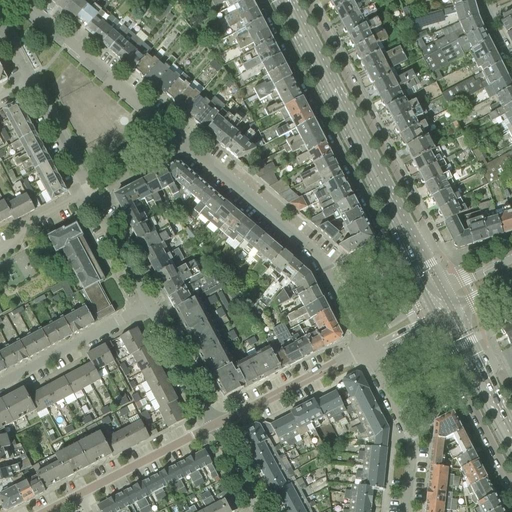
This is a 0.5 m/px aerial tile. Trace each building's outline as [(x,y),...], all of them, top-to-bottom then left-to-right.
[(55,0),(54,2),(65,12),(74,0),(55,0)] [(74,0),(65,12),(75,21),(92,0),(74,0)] [(86,30),(104,9),(111,0),(92,0),(75,21),(86,30)] [(225,3),(229,9),(245,0),(217,0),(213,3),(208,5),(210,10),(225,3)] [(222,26),(227,24),(256,9),(251,0),(245,0),(229,9),(231,15),(224,18),(220,21),(222,26)] [(330,0),(335,10),(353,0),(330,0)] [(342,22),(373,6),(375,5),(372,0),(364,0),(363,1),(364,3),(360,5),(360,4),(356,6),(353,0),(335,10),(342,22)] [(155,15),(162,20),(173,6),(167,1),(155,15)] [(407,20),(410,30),(423,26),(445,20),(444,16),(455,13),(458,24),(477,16),(473,2),(453,8),(442,11),(442,10),(407,20)] [(348,34),(370,23),(367,18),(377,13),(373,6),(342,22),(348,34)] [(86,30),(94,36),(111,16),(104,9),(86,30)] [(242,23),(245,28),(262,20),(256,9),(227,24),(230,29),(242,23)] [(511,28),(511,11),(503,15),(504,19),(501,20),(506,32),(511,28)] [(101,43),(113,30),(119,22),(111,16),(94,36),(101,43)] [(418,50),(423,58),(483,29),(477,16),(458,24),(447,29),(450,34),(445,37),(418,50)] [(355,48),(379,35),(376,29),(381,27),(377,19),(370,23),(348,34),(355,48)] [(236,40),(239,46),(268,31),(262,20),(245,28),(236,33),(239,38),(236,40)] [(101,43),(110,50),(128,29),(123,26),(117,33),(113,30),(101,43)] [(110,50),(118,57),(134,38),(130,35),(132,33),(128,29),(110,50)] [(431,73),(465,57),(464,54),(471,51),(489,42),(483,29),(423,58),(431,73)] [(239,46),(243,55),(273,41),(268,31),(239,46)] [(362,62),(382,51),(384,49),(381,43),(388,40),(384,32),(379,35),(355,48),(362,62)] [(118,57),(126,64),(142,45),(138,41),(134,38),(118,57)] [(280,56),(280,55),(273,41),(243,55),(238,58),(247,73),(280,56)] [(489,42),(471,51),(473,54),(471,55),(473,59),(471,60),(473,63),(475,62),(495,53),(489,42)] [(134,71),(135,70),(149,53),(142,45),(126,64),(134,71)] [(144,79),(146,77),(159,62),(158,62),(169,49),(166,46),(158,55),(157,54),(154,58),(149,53),(135,70),(141,75),(140,76),(144,79)] [(362,62),(368,73),(404,55),(400,47),(385,55),(382,51),(362,62)] [(495,53),(475,62),(478,69),(480,68),(483,73),(501,65),(495,53)] [(374,84),(394,74),(392,69),(407,61),(404,55),(368,73),(374,84)] [(245,73),(240,76),(243,83),(250,80),(251,80),(253,79),(253,77),(260,74),(263,78),(286,66),(280,56),(247,73),(245,73)] [(155,86),(156,86),(168,71),(170,69),(176,61),(171,57),(165,65),(164,67),(159,62),(146,77),(152,82),(152,83),(155,86)] [(0,83),(8,80),(2,69),(3,69),(0,64),(0,83)] [(501,65),(483,73),(441,94),(448,107),(453,105),(483,89),(507,77),(501,65)] [(257,96),(280,84),(292,78),(286,66),(263,78),(265,83),(254,89),(257,96)] [(374,84),(380,97),(417,78),(417,77),(415,78),(412,70),(397,78),(394,74),(374,84)] [(165,95),(166,94),(180,77),(176,73),(174,75),(168,71),(156,86),(162,91),(165,95)] [(175,103),(176,103),(189,88),(190,86),(186,82),(190,79),(183,74),(180,77),(166,94),(172,99),(172,100),(175,103)] [(483,89),(489,100),(511,88),(511,87),(507,77),(483,89)] [(274,100),(280,97),(297,88),(292,78),(280,84),(257,96),(260,101),(272,95),(274,100)] [(386,109),(409,97),(406,91),(420,84),(417,78),(380,97),(386,109)] [(185,112),(186,111),(199,96),(200,95),(195,90),(194,92),(189,88),(176,103),(182,108),(185,112)] [(279,111),(280,111),(303,99),(297,88),(280,97),(274,100),(276,104),(264,110),(268,117),(279,111)] [(490,114),(511,103),(511,88),(498,96),(496,98),(498,103),(489,107),(492,111),(489,113),(490,114)] [(195,120),(207,107),(210,103),(205,99),(204,101),(199,96),(186,111),(192,117),(195,120)] [(386,109),(393,122),(424,106),(421,102),(419,98),(412,102),(409,97),(386,109)] [(279,111),(285,121),(308,109),(303,99),(280,111),(279,111)] [(9,121),(25,112),(20,103),(16,102),(3,109),(9,121)] [(501,117),(504,122),(511,117),(511,103),(490,114),(488,115),(492,122),(492,121),(501,117)] [(400,135),(423,122),(420,117),(427,113),(425,110),(424,106),(393,122),(400,135)] [(200,127),(204,130),(219,113),(214,109),(212,111),(207,107),(195,120),(194,121),(201,127),(200,127)] [(279,138),(291,132),(313,120),(308,109),(285,121),(287,125),(275,132),(279,138)] [(205,132),(216,141),(237,115),(231,110),(223,120),(219,116),(205,132)] [(14,130),(30,122),(25,112),(9,121),(14,130)] [(226,150),(243,131),(238,127),(243,120),(244,118),(239,114),(237,115),(216,141),(226,150)] [(506,127),(509,133),(511,132),(511,117),(504,122),(501,124),(503,128),(506,127)] [(283,146),(284,150),(319,132),(313,120),(291,132),(294,137),(286,141),(287,144),(283,146)] [(19,140),(35,132),(30,122),(14,130),(19,140)] [(406,147),(428,136),(424,129),(427,128),(424,122),(423,122),(400,135),(406,147)] [(237,159),(256,149),(249,143),(259,131),(254,123),(246,127),(243,131),(226,150),(237,159)] [(22,147),(24,151),(41,142),(35,132),(19,140),(11,145),(15,151),(22,147)] [(300,150),(303,155),(326,144),(319,132),(284,150),(286,153),(291,151),(292,154),(300,150)] [(413,161),(435,150),(429,139),(431,139),(429,135),(428,136),(406,147),(413,161)] [(18,166),(22,164),(46,152),(41,142),(24,151),(26,154),(15,160),(18,166)] [(311,160),(313,164),(331,155),(326,144),(303,155),(296,159),(299,165),(311,160)] [(419,172),(441,161),(439,156),(442,155),(438,148),(435,150),(413,161),(419,172)] [(484,159),(487,157),(485,153),(482,155),(479,148),(471,152),(477,163),(484,159)] [(506,162),(511,158),(511,151),(487,164),(484,159),(477,163),(488,185),(511,172),(506,162)] [(33,166),(35,170),(51,161),(46,152),(22,164),(25,170),(33,166)] [(300,176),(303,183),(337,165),(331,155),(313,164),(315,169),(312,170),(300,176)] [(443,176),(448,173),(444,166),(446,165),(445,163),(443,160),(441,161),(419,172),(426,185),(443,176)] [(41,180),(57,172),(51,161),(35,170),(41,180)] [(165,168),(177,191),(178,163),(175,163),(165,168)] [(177,191),(180,197),(197,178),(181,164),(178,163),(177,191)] [(273,165),(254,174),(259,178),(273,171),(276,169),(273,165)] [(316,184),(318,188),(342,176),(337,165),(303,183),(306,189),(316,184)] [(180,197),(177,191),(165,168),(154,174),(162,191),(168,187),(175,200),(180,197)] [(269,187),(278,182),(273,171),(259,178),(265,183),(269,187)] [(46,191),(62,182),(57,172),(41,180),(46,191)] [(432,197),(455,186),(452,179),(448,173),(443,176),(426,185),(432,197)] [(142,180),(157,208),(158,210),(161,208),(160,206),(163,205),(157,194),(162,191),(154,174),(142,180)] [(318,202),(324,199),(348,187),(342,176),(318,188),(320,192),(314,195),(318,202)] [(191,195),(196,199),(207,186),(197,178),(180,197),(183,203),(184,204),(191,195)] [(278,182),(269,187),(279,195),(280,195),(290,190),(284,179),(278,182)] [(151,211),(157,208),(142,180),(131,186),(135,194),(139,202),(145,200),(151,211)] [(46,191),(52,201),(65,194),(66,190),(62,182),(46,191)] [(141,205),(139,202),(135,194),(131,186),(117,194),(116,198),(118,203),(124,214),(141,205)] [(199,215),(202,211),(217,195),(207,186),(196,199),(200,203),(194,210),(190,215),(195,219),(199,215)] [(439,210),(461,198),(455,186),(432,197),(439,210)] [(320,206),(324,212),(353,197),(348,187),(324,199),(326,203),(320,206)] [(290,190),(280,195),(279,195),(280,196),(289,204),(299,198),(290,190)] [(25,215),(35,210),(27,194),(16,199),(25,215)] [(205,216),(210,221),(226,202),(217,195),(202,211),(204,214),(205,216)] [(298,211),(307,207),(302,197),(299,198),(289,204),(298,211)] [(327,224),(340,217),(359,208),(353,197),(324,212),(322,213),(309,220),(319,228),(327,224)] [(445,222),(456,217),(467,211),(461,198),(439,210),(445,222)] [(15,221),(25,215),(16,199),(6,204),(10,212),(9,212),(12,217),(15,221)] [(0,218),(2,222),(12,217),(9,212),(10,212),(6,204),(4,200),(0,202),(0,218)] [(478,205),(481,217),(488,239),(503,235),(495,211),(492,201),(478,205)] [(226,202),(210,221),(219,229),(220,228),(235,211),(226,202)] [(128,222),(132,229),(151,220),(147,212),(145,213),(141,205),(124,214),(128,222)] [(503,235),(511,231),(511,215),(509,206),(495,211),(503,235)] [(339,233),(345,229),(365,219),(359,208),(340,217),(335,220),(327,224),(339,233)] [(224,234),(229,238),(245,219),(235,211),(220,228),(225,232),(224,234)] [(138,241),(169,225),(166,220),(164,222),(160,215),(151,220),(132,229),(138,241)] [(453,238),(464,232),(456,217),(445,222),(453,238)] [(488,239),(481,217),(466,222),(468,231),(472,244),(488,239)] [(240,244),(243,240),(255,227),(245,219),(229,238),(233,242),(235,240),(240,244)] [(348,255),(366,246),(372,243),(374,238),(371,231),(365,219),(345,229),(351,240),(339,247),(348,255)] [(64,230),(63,229),(48,237),(57,253),(62,250),(83,290),(98,283),(105,279),(82,237),(83,236),(76,223),(64,230)] [(332,241),(339,233),(327,224),(319,228),(318,228),(332,241)] [(145,253),(164,242),(175,236),(171,229),(169,225),(138,241),(145,253)] [(251,251),(253,249),(265,236),(255,227),(243,240),(248,245),(243,250),(245,252),(248,255),(251,251)] [(458,249),(472,244),(468,231),(464,232),(453,238),(454,241),(454,243),(458,249)] [(253,259),(257,262),(274,243),(265,236),(253,249),(258,253),(253,259)] [(150,264),(169,254),(167,248),(165,244),(164,242),(145,253),(150,264)] [(267,260),(272,264),(283,251),(274,243),(257,262),(252,269),(261,276),(267,269),(263,265),(267,260)] [(156,275),(174,265),(184,260),(182,254),(178,249),(169,254),(150,264),(156,275)] [(276,279),(280,275),(293,260),(283,251),(272,264),(276,268),(272,275),(276,279)] [(162,286),(197,268),(209,261),(208,260),(206,257),(195,263),(194,261),(176,271),(174,265),(156,275),(162,286)] [(282,288),(284,290),(290,283),(303,268),(293,260),(280,275),(276,279),(258,300),(264,305),(266,306),(282,288)] [(168,298),(196,283),(193,277),(201,274),(197,268),(162,286),(168,298)] [(303,268),(290,283),(292,285),(294,288),(290,290),(294,298),(298,296),(316,287),(310,274),(303,268)] [(168,298),(174,309),(221,284),(215,273),(196,283),(168,298)] [(58,284),(51,288),(53,294),(63,288),(69,300),(73,298),(79,295),(78,293),(77,292),(74,294),(73,293),(66,280),(58,284)] [(181,320),(204,309),(218,301),(215,295),(201,303),(199,300),(223,288),(236,305),(240,302),(224,282),(223,283),(221,284),(174,309),(181,320)] [(115,313),(98,283),(83,290),(78,293),(79,295),(81,299),(85,306),(89,304),(98,321),(115,313)] [(304,308),(322,298),(316,287),(298,296),(304,308)] [(288,301),(283,291),(280,295),(274,302),(277,307),(280,306),(288,301)] [(226,310),(230,308),(222,292),(217,294),(226,310)] [(304,308),(286,317),(290,323),(307,315),(309,319),(310,319),(328,310),(322,298),(304,308)] [(75,313),(83,329),(94,323),(85,306),(84,305),(82,306),(83,309),(75,313)] [(181,320),(186,331),(209,319),(204,309),(181,320)] [(328,310),(310,319),(316,331),(334,322),(328,310)] [(72,335),(83,329),(75,313),(64,319),(72,335)] [(61,341),(72,335),(64,319),(53,325),(61,341)] [(186,331),(192,343),(215,330),(209,319),(186,331)] [(511,320),(502,328),(511,347),(511,320)] [(316,331),(324,348),(340,340),(342,336),(334,322),(316,331)] [(291,365),(302,359),(291,337),(283,324),(273,329),(274,332),(279,342),(283,350),(291,365)] [(50,347),(61,341),(53,325),(42,330),(50,347)] [(125,346),(142,337),(137,328),(120,337),(125,346)] [(314,353),(324,348),(316,331),(306,328),(301,330),(305,337),(306,337),(306,338),(314,353)] [(39,353),(50,347),(42,330),(31,336),(39,353)] [(198,353),(221,341),(215,330),(192,343),(198,353)] [(267,341),(270,347),(279,342),(274,332),(269,335),(271,339),(267,341)] [(306,337),(305,337),(300,340),(298,334),(291,337),(302,359),(314,353),(306,338),(306,337)] [(28,358),(39,353),(31,336),(20,342),(28,358)] [(130,356),(132,355),(147,346),(142,337),(125,346),(130,356)] [(205,365),(228,353),(221,341),(198,353),(205,365)] [(18,364),(28,358),(20,342),(9,348),(18,364)] [(115,350),(114,347),(111,342),(106,345),(110,353),(115,350)] [(283,350),(279,342),(270,347),(280,365),(282,370),(291,365),(283,350)] [(96,350),(105,367),(115,362),(113,359),(111,356),(110,353),(106,345),(106,344),(96,350)] [(136,364),(154,354),(149,345),(147,346),(132,355),(136,364)] [(282,370),(280,365),(270,347),(257,354),(268,377),(282,370)] [(0,356),(7,370),(18,364),(9,348),(0,352),(0,356)] [(97,371),(105,367),(96,350),(87,354),(91,363),(97,371)] [(213,376),(224,370),(234,365),(228,353),(205,365),(210,376),(212,375),(213,376)] [(141,373),(159,364),(154,354),(136,364),(141,373)] [(257,382),(268,377),(257,354),(245,359),(257,382)] [(247,388),(257,382),(245,359),(234,365),(245,386),(246,385),(247,388)] [(83,367),(92,385),(101,380),(97,371),(91,363),(83,367)] [(141,373),(146,382),(163,372),(159,364),(141,373)] [(243,386),(245,386),(234,365),(224,370),(235,392),(244,387),(243,386)] [(82,390),(92,385),(83,367),(73,373),(82,390)] [(224,398),(235,392),(224,370),(213,376),(224,398)] [(151,391),(168,382),(163,372),(146,382),(151,391)] [(342,382),(345,387),(352,383),(355,384),(356,386),(363,382),(362,380),(363,379),(360,373),(356,372),(344,378),(342,382)] [(74,394),(82,390),(73,373),(65,377),(74,394)] [(64,399),(74,394),(65,377),(55,382),(64,399)] [(351,399),(368,390),(368,389),(368,388),(363,379),(362,380),(363,382),(356,386),(355,384),(352,383),(345,387),(350,398),(351,399)] [(55,404),(64,399),(55,382),(46,387),(55,404)] [(151,391),(155,400),(173,391),(168,382),(151,391)] [(46,409),(55,404),(46,387),(37,392),(46,409)] [(0,430),(3,428),(36,411),(29,396),(24,388),(0,400),(0,430)] [(350,398),(348,399),(353,408),(373,398),(368,390),(351,399),(350,398)] [(160,409),(176,401),(178,400),(173,391),(155,400),(160,409)] [(37,414),(46,409),(37,392),(29,396),(36,411),(37,414)] [(341,414),(346,411),(340,399),(336,392),(327,396),(339,421),(344,419),(341,414)] [(336,423),(339,421),(327,396),(318,401),(329,422),(328,420),(333,418),(336,423)] [(355,411),(358,418),(378,408),(374,401),(373,398),(353,408),(347,412),(348,414),(355,411)] [(315,429),(329,422),(318,401),(315,402),(314,400),(299,407),(309,425),(312,424),(315,429)] [(164,419),(181,410),(176,401),(160,409),(158,409),(164,419)] [(323,445),(315,429),(312,424),(309,425),(299,407),(290,412),(292,414),(290,415),(300,436),(307,432),(315,449),(323,445)] [(352,433),(358,430),(383,418),(381,415),(381,414),(378,408),(358,418),(361,424),(350,429),(352,433)] [(164,419),(168,428),(185,419),(181,410),(164,419)] [(453,435),(462,430),(453,413),(440,419),(452,443),(456,441),(453,435)] [(300,436),(290,415),(281,419),(293,445),(297,443),(295,437),(299,435),(300,436)] [(369,438),(388,429),(383,418),(358,430),(360,435),(366,432),(369,438)] [(289,447),(293,445),(281,419),(271,424),(272,425),(274,431),(281,444),(287,442),(289,447)] [(443,447),(446,446),(452,443),(440,419),(435,422),(433,438),(443,439),(443,447)] [(150,438),(148,434),(141,421),(131,425),(140,442),(150,438)] [(242,434),(245,441),(247,440),(249,442),(256,439),(255,437),(256,433),(262,430),(260,425),(256,424),(243,430),(242,434)] [(131,447),(140,442),(131,425),(122,430),(131,447)] [(374,446),(386,448),(388,429),(369,438),(370,440),(374,441),(374,446)] [(122,452),(131,447),(122,430),(113,435),(122,452)] [(250,449),(270,439),(269,438),(267,439),(262,430),(256,433),(255,437),(256,439),(249,442),(247,440),(245,441),(250,449)] [(456,459),(472,450),(462,430),(453,435),(456,441),(452,443),(446,446),(453,460),(456,459)] [(100,461),(112,455),(104,439),(100,432),(89,438),(100,461)] [(0,451),(21,445),(20,444),(16,445),(15,441),(9,442),(7,434),(0,436),(0,451)] [(113,457),(122,452),(113,435),(104,439),(112,455),(113,457)] [(89,466),(100,461),(89,438),(77,443),(89,466)] [(452,469),(453,460),(446,446),(443,447),(443,439),(433,438),(430,466),(448,468),(452,469)] [(250,449),(254,458),(274,447),(270,439),(250,449)] [(78,472),(89,466),(77,443),(66,449),(78,472)] [(0,451),(0,462),(26,455),(21,445),(0,451)] [(259,466),(279,456),(276,451),(282,449),(280,445),(279,445),(274,447),(254,458),(259,466)] [(358,456),(386,459),(387,448),(386,448),(374,446),(365,445),(364,451),(359,451),(358,456)] [(67,478),(78,472),(66,449),(55,455),(55,456),(67,478)] [(213,479),(218,476),(205,450),(195,455),(203,468),(207,467),(213,479)] [(470,464),(477,460),(472,450),(456,459),(461,468),(470,464)] [(264,476),(284,466),(281,460),(286,458),(284,454),(279,456),(259,466),(259,467),(258,467),(263,476),(264,476)] [(26,455),(0,462),(0,471),(18,465),(28,460),(26,455)] [(186,460),(200,486),(205,483),(198,471),(203,468),(195,455),(186,460)] [(56,484),(67,478),(55,456),(44,461),(56,484)] [(363,466),(385,468),(386,459),(358,456),(358,460),(363,460),(363,466)] [(18,465),(0,471),(0,482),(11,478),(22,474),(23,474),(22,471),(32,467),(28,460),(18,465)] [(196,488),(200,486),(186,460),(178,464),(185,478),(189,476),(196,488)] [(470,486),(486,478),(477,460),(470,464),(461,468),(470,486)] [(45,489),(56,484),(44,461),(33,467),(36,475),(45,489)] [(169,469),(182,495),(188,492),(181,480),(185,478),(178,464),(169,469)] [(268,484),(280,478),(294,471),(292,467),(286,470),(284,466),(264,476),(268,484)] [(356,476),(384,478),(385,468),(363,466),(362,472),(353,470),(352,475),(356,475),(356,476)] [(429,478),(453,481),(454,477),(454,475),(448,475),(448,468),(430,466),(429,478)] [(178,497),(182,495),(169,469),(160,473),(167,487),(171,485),(178,497)] [(280,490),(293,482),(293,481),(291,478),(296,475),(294,471),(280,478),(268,484),(273,493),(280,490)] [(46,491),(45,489),(36,475),(32,478),(28,472),(24,474),(36,497),(46,491)] [(151,478),(162,499),(166,496),(163,489),(167,487),(160,473),(151,478)] [(24,503),(36,497),(24,474),(23,475),(22,474),(11,478),(24,503)] [(368,487),(373,488),(382,489),(383,489),(384,478),(356,476),(356,480),(361,480),(361,485),(368,486),(368,487)] [(8,511),(24,503),(11,478),(0,482),(0,499),(3,509),(8,511)] [(158,501),(162,499),(151,478),(142,482),(150,496),(154,494),(158,501)] [(446,486),(453,487),(453,481),(429,478),(428,490),(446,492),(446,486)] [(474,504),(494,494),(486,478),(470,486),(463,490),(464,497),(472,494),(472,495),(471,496),(471,497),(471,500),(473,503),(474,503),(474,504)] [(281,501),(281,502),(302,491),(302,490),(307,487),(305,483),(299,486),(296,480),(293,482),(280,490),(273,493),(273,494),(277,492),(281,500),(281,501)] [(134,487),(147,511),(149,511),(152,511),(145,498),(150,496),(142,482),(134,487)] [(345,494),(372,497),(373,488),(368,487),(368,486),(361,485),(352,484),(351,490),(345,490),(345,494)] [(216,496),(220,502),(224,511),(233,511),(236,510),(223,486),(215,490),(218,495),(216,496)] [(140,511),(147,511),(134,487),(125,492),(132,505),(136,503),(140,511)] [(427,502),(451,505),(451,499),(445,498),(446,492),(428,490),(427,502)] [(213,511),(224,511),(220,502),(216,504),(209,491),(204,494),(213,511)] [(286,510),(306,499),(302,491),(281,502),(286,510)] [(116,496),(124,511),(129,511),(127,507),(132,505),(125,492),(116,496)] [(203,511),(213,511),(204,494),(200,496),(207,509),(203,511)] [(350,505),(371,507),(372,497),(345,494),(344,498),(350,499),(350,505)] [(474,511),(490,511),(501,506),(494,494),(474,504),(475,505),(476,504),(478,508),(473,510),(474,511)] [(124,511),(116,496),(107,501),(112,511),(124,511)] [(286,510),(287,511),(302,511),(316,505),(314,501),(309,503),(306,499),(286,510)] [(98,505),(101,511),(112,511),(107,501),(98,505)] [(313,511),(323,507),(321,502),(316,505),(302,511),(313,511)] [(443,511),(444,510),(450,510),(451,505),(427,502),(425,511),(443,511)]
